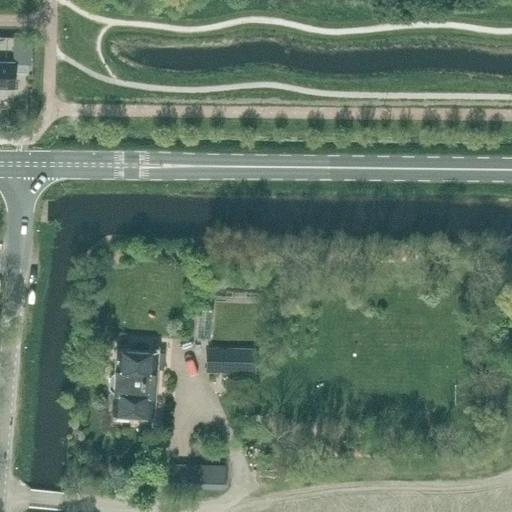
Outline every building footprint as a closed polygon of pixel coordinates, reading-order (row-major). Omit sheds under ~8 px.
[(10,39),(10,55),(31,56),(31,40),(10,39)] [(0,62),(0,86),(13,87),(13,63),(0,62)] [(199,309),(197,339),(211,339),(213,310),(199,309)] [(158,353),(158,351),(117,348),(114,372),(113,372),(109,375),(108,386),(113,392),(111,414),(153,417),(157,373),(163,373),(164,353),(158,353)] [(206,348),(204,373),(258,374),(255,348),(206,348)] [(224,489),(225,467),(174,466),(173,487),(224,489)]
